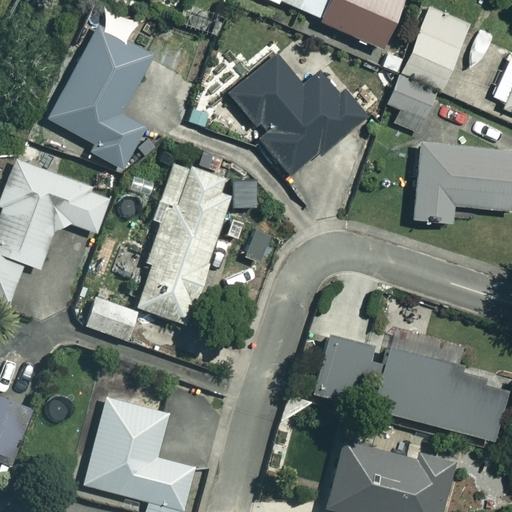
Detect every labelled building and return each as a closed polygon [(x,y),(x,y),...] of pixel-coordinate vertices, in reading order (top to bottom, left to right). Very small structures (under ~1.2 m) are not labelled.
[(276,0),(375,45),(394,0),(276,0)] [(129,22),(99,5),(39,114),(88,141),(84,147),(117,165),(140,124),(115,110),(139,65),(155,74),(176,37),(161,29),(147,54),(120,39),(129,22)] [(468,24),(424,5),(382,100),(395,106),(390,120),(413,130),(431,88),(477,108),(484,93),(511,105),(511,53),(464,32),(468,24)] [(260,140),(256,143),(281,175),(357,117),(318,66),(295,84),(271,53),(223,91),(260,140)] [(511,155),(511,150),(414,139),(405,215),(444,220),(446,201),(506,208),(511,155)] [(108,194),(0,151),(0,302),(17,259),(33,265),(53,216),(93,231),(108,194)] [(226,178),(167,158),(154,197),(159,199),(125,302),(179,320),(226,178)] [(378,299),(333,286),(304,389),(349,401),(378,299)] [(117,336),(126,313),(85,298),(76,321),(117,336)] [(458,345),(387,326),(365,404),(485,438),(500,384),(451,371),(458,345)] [(162,410),(100,394),(78,481),(143,498),(139,511),(144,511),(174,511),(187,464),(151,454),(162,410)] [(25,405),(0,396),(0,460),(4,462),(25,405)] [(440,511),(441,509),(450,511),(453,498),(438,494),(448,453),(411,444),(408,454),(334,435),(317,502),(341,508),(339,511),(440,511)]
